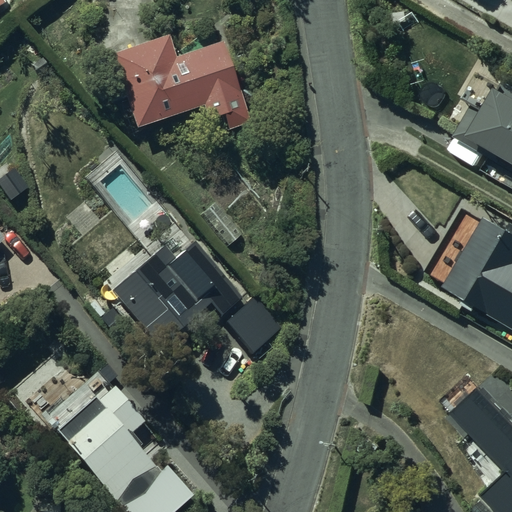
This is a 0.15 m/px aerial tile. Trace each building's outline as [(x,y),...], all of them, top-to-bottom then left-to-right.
[(161,35),(98,56),(123,133),(195,110),(203,133),(243,121),(217,40),(168,55),(161,35)] [(511,84),(505,80),(480,118),(460,141),(503,172),(511,166),(511,84)] [(511,232),(492,222),(447,301),(511,337),(511,232)] [(154,247),(98,295),(145,350),(197,305),(209,318),(231,298),(185,244),(166,260),(154,247)] [(247,295),(216,325),(245,355),(276,325),(247,295)] [(43,432),(40,434),(111,511),(167,511),(184,497),(152,461),(168,447),(161,439),(156,443),(99,391),(83,404),(68,386),(31,418),(43,432)]
